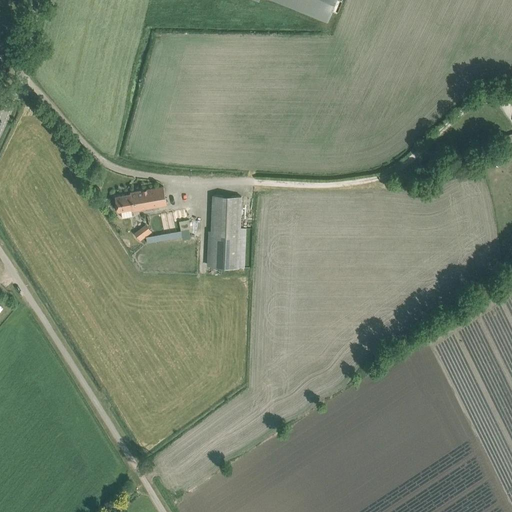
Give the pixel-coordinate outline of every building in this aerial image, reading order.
[(258,0),(259,0),(276,0),(328,21),(336,0),(258,0)] [(478,145),(485,162),(499,156),(495,147),(510,141),(506,133),(478,145)] [(130,211),(167,205),(164,186),(131,192),(131,193),(115,196),(118,211),(129,209),(130,211)] [(209,266),(239,267),(242,196),(212,195),(209,266)] [(146,224),(135,233),(140,240),(152,232),(146,224)] [(181,230),(147,237),(148,243),(182,237),(181,230)]
